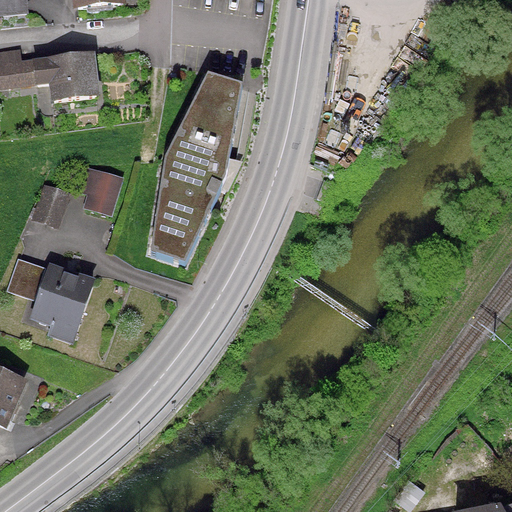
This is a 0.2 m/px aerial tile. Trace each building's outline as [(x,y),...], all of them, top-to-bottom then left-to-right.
[(0,0),(0,16),(29,13),(27,0),(0,0)] [(125,0),(71,0),(73,10),(126,4),(125,0)] [(101,97),(95,51),(22,60),(20,49),(0,51),(0,89),(49,83),(52,103),(101,97)] [(242,87),(208,77),(164,161),(150,255),(185,266),(221,189),(226,179),(230,158),(242,87)] [(243,161),(230,158),(226,179),(221,189),(227,192),(243,161)] [(116,203),(123,178),(86,168),(80,193),(87,195),(116,203)] [(70,193),(44,184),(32,220),(58,229),(70,193)] [(116,203),(87,195),(83,208),(112,217),(116,203)] [(34,301),(45,268),(18,258),(6,291),(34,301)] [(95,278),(49,262),(29,318),(51,326),(47,335),(73,344),(95,278)] [(29,380),(0,367),(0,425),(7,428),(29,380)] [(409,511),(410,511),(425,492),(409,480),(394,501),(409,511)] [(451,511),(511,511),(511,503),(504,508),(501,502),(451,511)]
